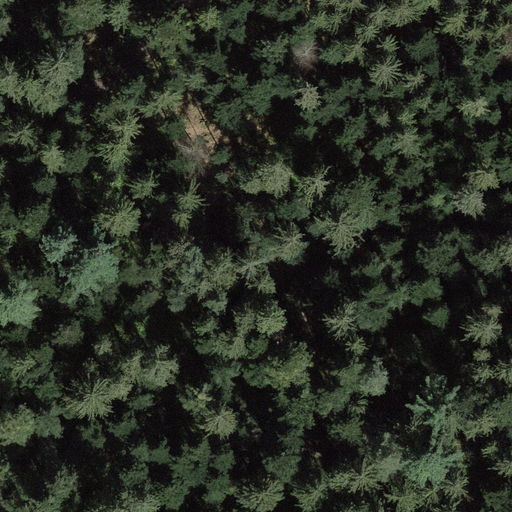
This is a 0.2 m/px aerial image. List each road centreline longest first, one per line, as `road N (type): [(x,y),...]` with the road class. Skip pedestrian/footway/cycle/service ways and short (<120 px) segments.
road 1 (track): [(348,511),(293,368),(204,243),(99,138),(0,87)]
road 2 (track): [(511,139),(367,0)]
